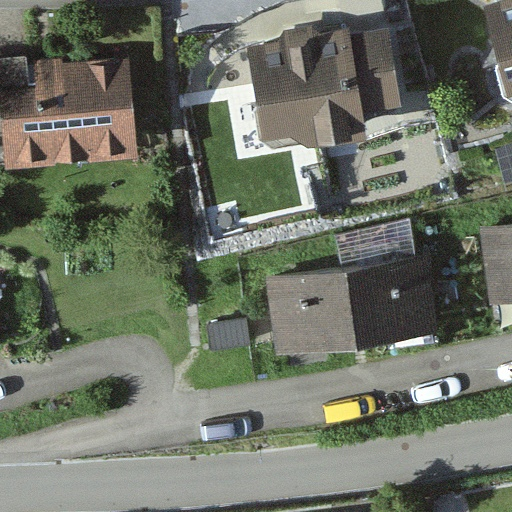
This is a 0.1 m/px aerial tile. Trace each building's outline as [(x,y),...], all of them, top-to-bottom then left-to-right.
[(511,0),(487,0),(508,81),(511,79),(511,0)] [(353,21),(250,36),(262,122),(294,118),(310,128),(368,120),(365,97),(355,28),(353,21)] [(390,23),(355,28),(365,97),(400,92),(390,23)] [(36,77),(3,80),(4,95),(8,149),(140,139),(133,48),(34,56),(35,62),(36,77)] [(36,77),(35,62),(28,62),(27,49),(0,51),(0,95),(4,95),(3,80),(36,77)] [(8,149),(4,95),(0,95),(0,156),(9,156),(8,149)] [(511,218),(479,224),(490,289),(511,285),(511,218)] [(428,250),(265,271),(274,336),(436,314),(428,250)] [(245,313),(210,318),(213,340),(249,335),(245,313)]
